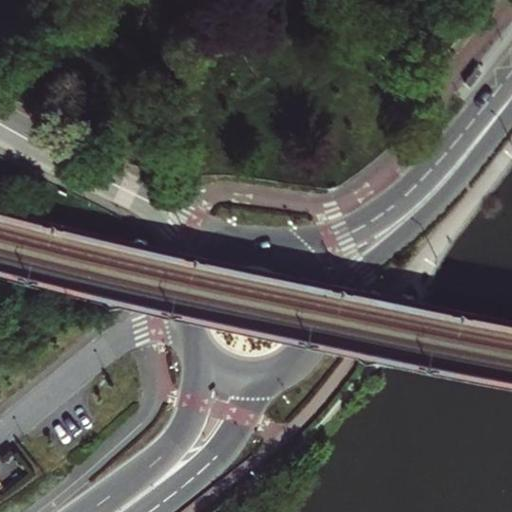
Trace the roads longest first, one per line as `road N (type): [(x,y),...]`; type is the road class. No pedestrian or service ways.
road 1 (primary): [(511,69),(390,206),(345,235),(283,248)]
road 2 (primary): [(320,310),(415,233),(511,119)]
road 3 (primary): [(195,349),(197,389),(178,438),(87,511)]
road 4 (primary): [(148,511),(214,457),(273,374)]
road 5 (residential): [(129,193),(0,124)]
road 6 (residential): [(254,240),(129,193)]
